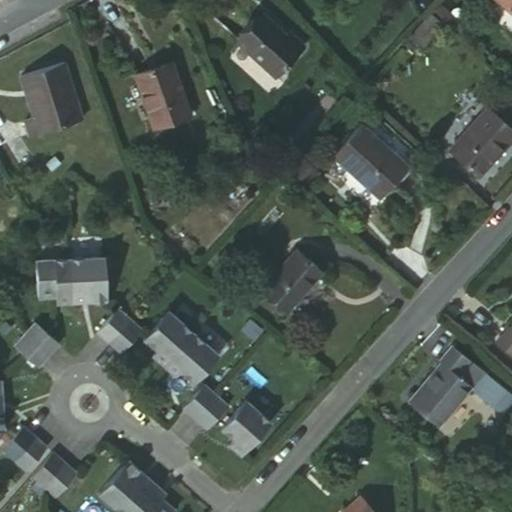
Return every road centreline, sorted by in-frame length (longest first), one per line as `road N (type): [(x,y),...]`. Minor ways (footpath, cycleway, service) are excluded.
road 1 (residential): [(511,215),(240,511)]
road 2 (residential): [(115,415),(116,393),(102,375),(69,378),(57,398),(64,421),(99,430)]
road 3 (residential): [(236,511),(115,415)]
